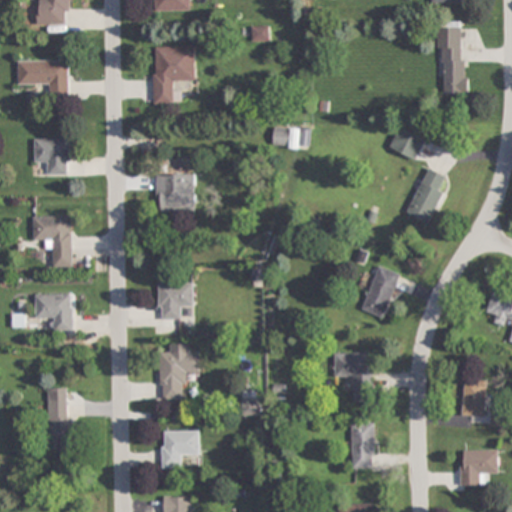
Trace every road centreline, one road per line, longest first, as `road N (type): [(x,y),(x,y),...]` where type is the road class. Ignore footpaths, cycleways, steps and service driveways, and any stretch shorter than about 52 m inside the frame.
road 1 (residential): [(122,511),(113,0)]
road 2 (residential): [(420,511),(424,354),(454,274),(495,204),(511,123)]
